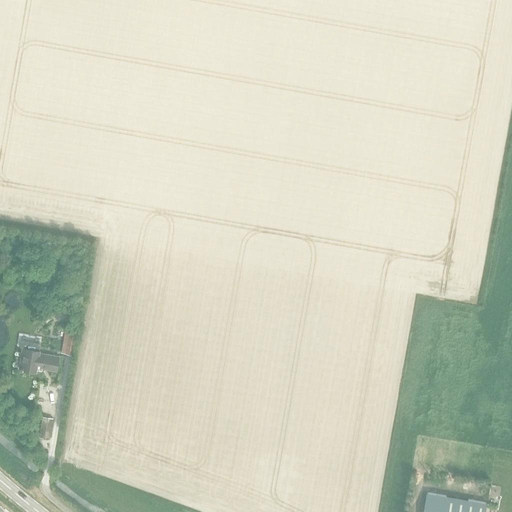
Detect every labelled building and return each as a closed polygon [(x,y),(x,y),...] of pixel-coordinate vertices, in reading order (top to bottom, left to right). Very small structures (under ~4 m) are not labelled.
[(66,320),(62,310),(55,314),(60,323),(66,320)] [(63,345),(75,347),(79,321),(68,319),(63,345)] [(66,348),(64,358),(71,360),(72,349),(66,348)] [(57,371),(59,357),(39,353),(39,351),(22,349),(19,369),(36,372),(36,367),(57,371)] [(53,418),(43,417),(40,437),(49,438),(53,418)] [(484,511),(486,503),(427,494),(423,511),(484,511)]
